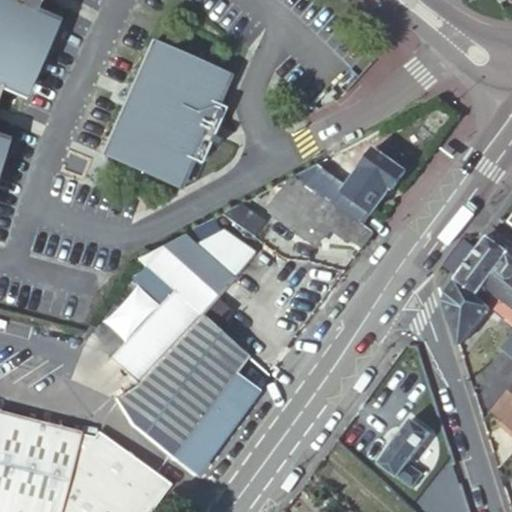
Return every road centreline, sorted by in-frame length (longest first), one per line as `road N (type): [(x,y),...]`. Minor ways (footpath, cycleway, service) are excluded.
road 1 (secondary): [(226,511),(406,260)]
road 2 (unclassified): [(406,260),(488,511)]
road 3 (secondary): [(406,260),(511,116)]
road 4 (unclassified): [(511,80),(402,0)]
